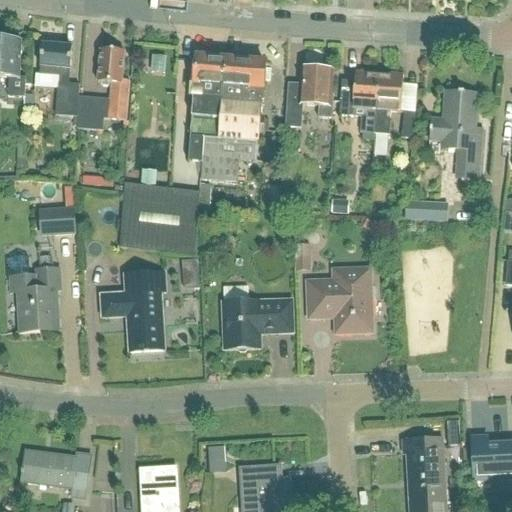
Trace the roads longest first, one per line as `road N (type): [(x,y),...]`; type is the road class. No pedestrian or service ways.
road 1 (unclassified): [(511,39),(64,0)]
road 2 (residential): [(336,396),(110,411),(0,396)]
road 3 (residential): [(511,387),(336,396)]
road 4 (residential): [(511,60),(497,222)]
